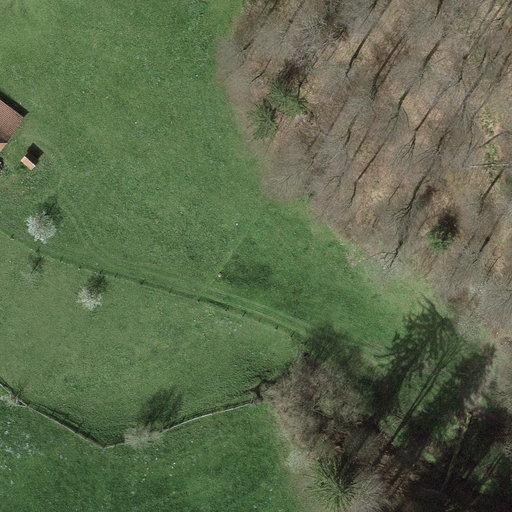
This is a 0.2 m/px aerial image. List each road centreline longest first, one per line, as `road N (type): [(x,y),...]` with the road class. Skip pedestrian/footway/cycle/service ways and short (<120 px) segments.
road 1 (track): [(0,227),(48,252),(290,337),(380,406),(511,463)]
road 2 (track): [(511,208),(499,189),(471,0)]
